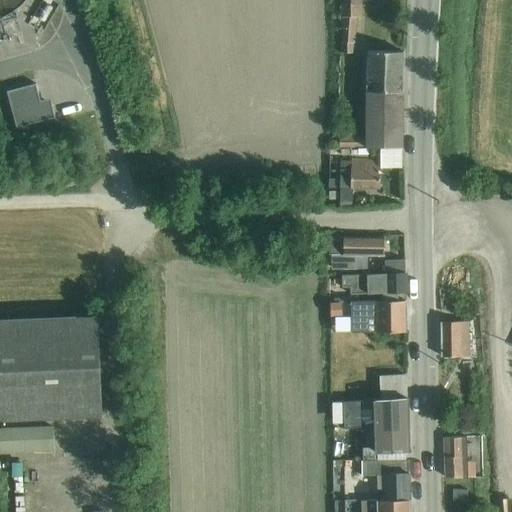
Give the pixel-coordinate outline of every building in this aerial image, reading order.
[(0,0),(0,11),(24,10),(23,0),(0,0)] [(340,0),(341,6),(340,6),(341,17),(343,17),(342,41),(340,41),(341,53),(354,53),(355,43),(356,43),(357,17),(361,17),(361,5),(363,5),(362,0),(340,0)] [(0,44),(13,41),(12,38),(23,35),(17,11),(13,13),(8,16),(2,19),(0,19),(0,44)] [(380,148),(402,148),(403,91),(404,52),(367,51),(366,137),(340,137),(340,148),(380,148)] [(36,83),(7,91),(17,127),(56,117),(52,104),(43,107),(36,83)] [(402,148),(380,148),(380,161),(381,161),(381,169),(402,168),(402,166),(402,148)] [(351,160),(339,161),(340,169),(341,169),(340,206),(352,206),(353,188),(380,189),(381,169),(381,161),(380,161),(352,160),(352,168),(351,168),(351,160)] [(340,190),(329,191),(329,203),(340,202),(340,190)] [(384,237),(331,236),(332,269),(368,268),(368,255),(384,255),(384,237)] [(383,273),(406,272),(405,260),(385,261),(385,262),(382,262),(383,273)] [(406,272),(344,275),(343,288),(351,288),(351,292),(383,292),(383,301),(398,301),(398,292),(406,292),(406,272)] [(376,303),(352,302),(353,331),(407,332),(406,301),(376,301),(376,303)] [(346,302),(332,303),(332,315),(347,314),(346,302)] [(98,316),(0,319),(0,420),(103,416),(98,316)] [(470,321),(442,322),(442,357),(470,356),(470,344),(473,344),(473,333),(470,333),(470,321)] [(407,374),(379,375),(381,399),(408,397),(407,374)] [(408,397),(334,402),(334,423),(345,423),(345,433),(374,429),(374,447),(374,451),(406,451),(406,440),(409,439),(408,397)] [(53,426),(0,428),(0,453),(53,451),(53,426)] [(466,436),(444,437),(446,477),(476,476),(475,461),(468,461),(467,455),(475,455),(474,443),(467,443),(466,436)] [(374,447),(363,447),(363,460),(406,460),(406,451),(374,451),(374,447)] [(378,500),(410,499),(409,460),(362,460),(362,475),(377,475),(378,500)] [(410,511),(410,499),(378,500),(362,501),(362,511),(410,511)]
